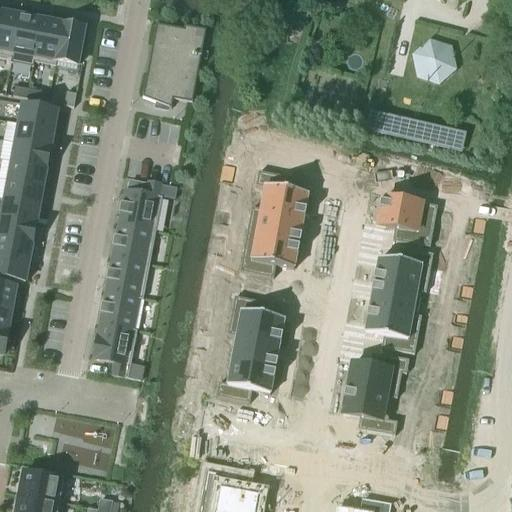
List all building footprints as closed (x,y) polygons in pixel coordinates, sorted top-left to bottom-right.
[(0,59),(12,62),(20,19),(0,15),(0,59)] [(33,65),(41,23),(20,19),(12,62),(11,66),(32,70),(33,65)] [(55,65),(62,27),(41,23),(33,65),(54,69),(55,65)] [(62,27),(55,65),(77,69),(84,31),(62,27)] [(156,28),(143,101),(170,112),(172,112),(173,103),(192,107),(206,34),(185,30),(184,33),(156,28)] [(439,88),(456,73),(452,49),(429,42),(412,58),(416,81),(439,88)] [(12,100),(26,102),(28,92),(14,90),(12,100)] [(28,92),(26,102),(40,105),(42,95),(28,92)] [(66,95),(63,109),(73,111),(76,97),(66,95)] [(22,108),(19,128),(54,134),(57,115),(22,108)] [(387,118),(383,138),(422,147),(427,127),(387,118)] [(50,153),(54,134),(19,128),(15,146),(50,153)] [(11,165),(47,172),(50,153),(15,146),(11,165)] [(43,191),(47,172),(11,165),(8,184),(43,191)] [(251,210),(251,211),(302,221),(307,196),(289,193),(291,181),(258,174),(255,188),(265,190),(261,212),(251,210)] [(39,210),(43,191),(8,184),(4,203),(39,210)] [(120,217),(118,229),(155,235),(161,201),(158,200),(160,188),(148,186),(146,198),(124,194),(122,207),(120,207),(119,217),(120,217)] [(383,200),(377,228),(394,231),(401,232),(399,245),(429,250),(437,210),(383,200)] [(36,229),(39,210),(4,203),(1,222),(36,229)] [(251,211),(246,237),(297,247),(301,229),(302,221),(251,211)] [(0,241),(32,247),(36,229),(1,222),(0,225),(0,241)] [(114,250),(112,262),(149,269),(155,235),(118,229),(116,240),(114,240),(112,250),(114,250)] [(246,237),(239,274),(273,281),(275,268),(293,271),(293,270),(297,247),(246,237)] [(32,247),(0,241),(0,260),(29,266),(32,247)] [(379,261),(374,285),(425,295),(432,258),(399,252),(397,264),(379,261)] [(0,281),(25,286),(29,266),(0,260),(0,281)] [(108,284),(106,295),(139,302),(142,303),(149,269),(112,262),(110,274),(108,274),(106,283),(108,284)] [(374,285),(370,311),(421,321),(421,320),(416,319),(420,295),(425,296),(425,295),(374,285)] [(0,311),(11,313),(15,290),(0,287),(0,311)] [(102,317),(99,329),(133,335),(133,334),(139,302),(106,295),(103,307),(102,307),(100,317),(102,317)] [(234,300),(227,337),(278,346),(283,322),(265,318),(267,306),(235,300),(234,300)] [(0,334),(6,336),(11,313),(0,311),(0,334)] [(370,311),(365,336),(383,339),(380,352),(414,358),(421,321),(370,311)] [(99,329),(93,363),(115,367),(112,379),(124,382),(127,382),(136,335),(133,334),(133,335),(99,329)] [(227,337),(227,338),(236,340),(232,364),(273,372),(277,354),(278,346),(227,337)] [(352,365),(347,391),(396,401),(401,376),(405,377),(408,363),(377,358),(375,370),(368,368),(352,365)] [(218,386),(216,400),(249,406),(251,393),(269,397),(269,395),(273,372),(232,364),(227,387),(218,386)] [(347,391),(342,417),(359,421),(366,422),(363,434),(394,440),(396,426),(387,424),(391,401),(396,402),(396,401),(347,391)] [(22,475),(18,499),(63,507),(67,484),(47,480),(47,478),(37,476),(37,478),(22,475)] [(207,475),(199,511),(255,511),(259,498),(242,494),(235,493),(237,481),(207,475)] [(18,499),(15,511),(61,511),(63,507),(18,499)] [(335,511),(334,511),(390,511),(391,508),(361,502),(358,511),(346,511),(334,510),(334,511),(335,511)] [(99,503),(97,511),(116,511),(117,511),(111,511),(112,505),(99,503)]
